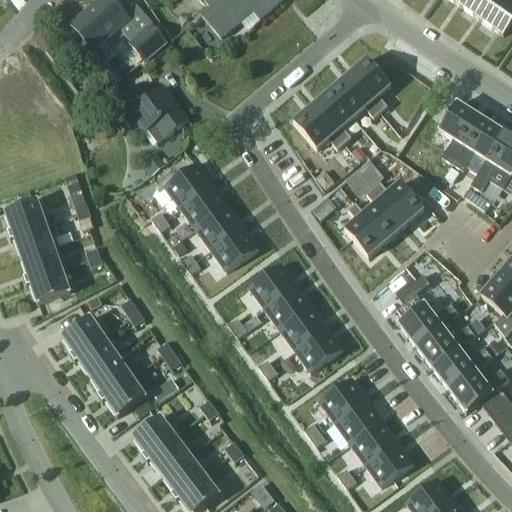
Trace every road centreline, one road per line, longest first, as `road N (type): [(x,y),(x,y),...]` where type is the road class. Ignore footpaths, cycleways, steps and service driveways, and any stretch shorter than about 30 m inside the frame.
road 1 (residential): [(511,502),(414,386),(231,125),(368,5)]
road 2 (residential): [(139,511),(37,373),(0,361)]
road 3 (tertiary): [(511,101),(368,5)]
road 4 (residential): [(0,375),(64,511)]
